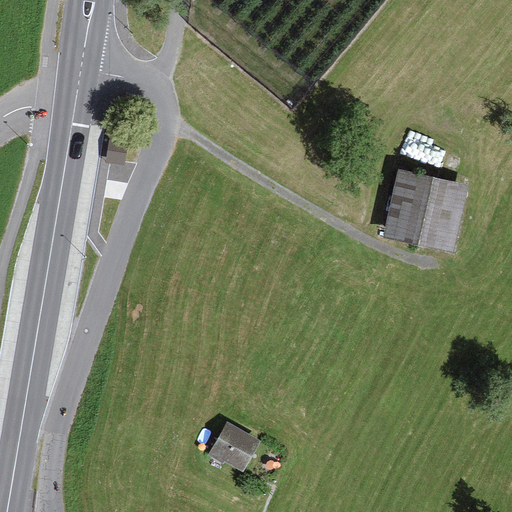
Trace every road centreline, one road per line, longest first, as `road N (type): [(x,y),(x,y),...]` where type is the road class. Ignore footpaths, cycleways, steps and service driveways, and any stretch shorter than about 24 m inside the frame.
road 1 (residential): [(56,511),(54,465),(93,254),(154,157),(162,114),(136,82),(78,71)]
road 2 (primary): [(78,71),(7,511)]
road 3 (track): [(162,114),(355,234),(429,263)]
